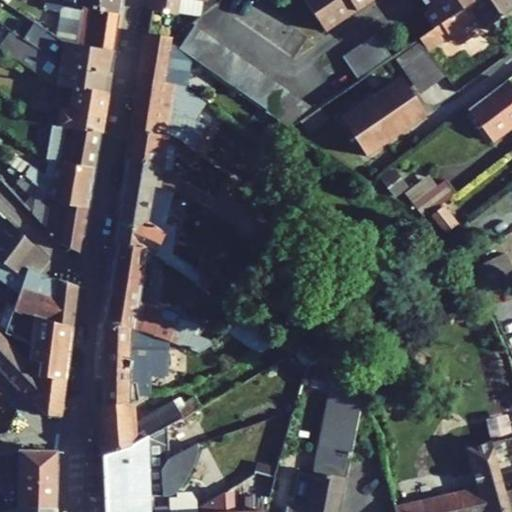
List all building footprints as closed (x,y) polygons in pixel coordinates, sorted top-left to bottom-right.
[(10,0),(10,1),(23,8),(26,0),(10,0)] [(55,0),(45,0),(43,8),(51,10),(61,12),(56,37),(62,41),(114,50),(118,13),(74,4),(62,1),(55,0)] [(74,0),(74,4),(118,13),(120,0),(74,0)] [(151,0),(150,10),(174,14),(175,12),(176,0),(195,0),(201,1),(204,1),(204,0),(151,0)] [(201,1),(195,0),(176,0),(175,12),(199,16),(201,1)] [(302,0),(324,32),(371,0),(302,0)] [(511,47),(511,0),(473,0),(466,5),(439,23),(437,25),(418,38),(427,50),(448,36),(455,30),(462,41),(492,22),(510,48),(511,47)] [(466,5),(473,0),(429,0),(433,6),(427,10),(437,25),(439,23),(466,5)] [(51,10),(48,32),(56,37),(61,12),(51,10)] [(35,22),(29,31),(43,40),(48,32),(35,22)] [(20,36),(24,30),(16,24),(11,30),(20,36)] [(205,33),(193,25),(177,48),(188,56),(205,33)] [(11,30),(9,29),(0,42),(0,49),(19,61),(31,44),(22,38),(20,36),(11,30)] [(43,40),(29,31),(27,30),(22,38),(31,44),(59,63),(110,72),(114,50),(62,41),(56,37),(48,32),(43,40)] [(455,46),(462,41),(455,30),(448,36),(455,46)] [(216,41),(205,33),(188,56),(200,64),(216,41)] [(146,34),(139,78),(185,86),(189,58),(169,44),(171,38),(146,34)] [(391,57),(374,34),(355,47),(361,55),(347,65),(357,80),(391,57)] [(227,49),(216,41),(200,64),(211,72),(227,49)] [(59,63),(31,44),(19,61),(55,84),(55,85),(107,93),(110,72),(59,63)] [(402,67),(425,51),(419,44),(396,59),(402,67)] [(355,47),(341,56),(347,65),(361,55),(355,47)] [(238,56),(227,49),(211,72),(222,80),(238,56)] [(420,93),(442,77),(425,51),(402,67),(420,93)] [(250,64),(238,56),(222,80),(234,88),(250,64)] [(261,72),(250,64),(234,88),(245,96),(261,72)] [(272,80),(261,72),(245,96),(256,104),(272,80)] [(339,118),(362,152),(386,136),(388,140),(426,115),(400,77),(339,118)] [(193,120),(205,102),(185,88),(185,86),(139,78),(130,130),(167,136),(176,138),(192,150),(196,143),(207,151),(216,132),(193,120)] [(491,141),(511,124),(511,85),(507,79),(467,109),(491,141)] [(284,88),(272,80),(256,104),(268,111),(284,88)] [(100,132),(107,93),(55,85),(55,84),(48,124),(51,125),(100,132)] [(295,96),(284,88),(268,111),(279,119),(295,96)] [(314,109),(295,96),(279,119),(289,126),(314,109)] [(307,131),(326,119),(318,108),(299,120),(307,131)] [(268,142),(277,130),(269,124),(260,136),(268,142)] [(45,159),(47,159),(94,167),(100,132),(51,125),(45,159)] [(189,166),(198,154),(192,150),(176,138),(167,136),(130,130),(126,158),(162,164),(165,144),(178,148),(173,155),(189,166)] [(203,158),(207,151),(196,143),(192,150),(198,154),(203,158)] [(171,171),(173,155),(178,148),(165,144),(161,170),(171,171)] [(12,154),(6,161),(22,174),(48,193),(87,207),(94,167),(47,159),(46,172),(40,167),(37,171),(12,154)] [(164,223),(172,190),(176,191),(178,178),(179,172),(171,171),(161,170),(162,164),(126,158),(113,245),(115,245),(143,249),(148,253),(196,284),(202,275),(203,273),(171,254),(178,226),(164,223)] [(379,179),(394,197),(407,187),(393,168),(379,179)] [(67,247),(80,253),(87,207),(48,193),(22,174),(15,182),(33,197),(48,207),(44,227),(44,229),(56,241),(67,247)] [(412,204),(437,186),(427,175),(403,193),(412,204)] [(217,199),(178,178),(176,191),(210,210),(217,199)] [(422,217),(455,193),(445,180),(437,186),(412,204),(422,217)] [(222,192),(217,199),(210,210),(260,243),(272,225),(222,192)] [(450,219),(441,207),(431,215),(440,227),(450,219)] [(450,219),(440,227),(447,232),(455,225),(450,219)] [(0,228),(0,280),(19,295),(28,269),(39,274),(48,260),(7,220),(0,228)] [(177,314),(137,302),(143,266),(148,253),(143,249),(115,245),(103,323),(134,328),(153,335),(164,339),(198,351),(214,342),(196,335),(200,324),(176,316),(177,314)] [(486,295),(511,283),(511,268),(506,254),(475,267),(486,295)] [(19,295),(13,310),(34,316),(71,327),(77,285),(56,279),(47,279),(39,274),(28,269),(19,295)] [(196,284),(205,291),(212,281),(202,275),(196,284)] [(13,310),(6,332),(31,343),(34,316),(13,310)] [(41,362),(40,377),(65,380),(71,327),(34,316),(31,343),(30,359),(41,362)] [(279,343),(246,320),(233,329),(231,331),(261,352),(279,343)] [(164,375),(164,339),(153,335),(134,328),(103,323),(102,405),(132,402),(138,402),(137,396),(148,394),(148,375),(164,375)] [(0,328),(0,370),(44,415),(60,416),(65,380),(40,377),(41,362),(30,359),(31,343),(6,332),(0,328)] [(285,511),(337,511),(360,400),(332,379),(312,476),(297,473),(291,507),(286,506),(285,511)] [(166,426),(201,407),(193,395),(182,402),(179,397),(133,422),(132,402),(102,405),(96,405),(99,455),(101,454),(131,445),(166,426)] [(489,439),(511,434),(507,414),(485,419),(489,439)] [(149,511),(149,496),(152,496),(165,496),(173,494),(183,482),(192,465),(196,454),(196,443),(168,459),(166,426),(131,445),(101,454),(103,511),(149,511)] [(394,511),(508,511),(504,494),(490,442),(465,449),(476,488),(394,508),(394,511)] [(53,509),(56,451),(17,451),(0,453),(0,476),(17,475),(16,511),(53,509)] [(250,484),(270,489),(274,476),(254,471),(250,484)] [(223,493),(223,511),(233,511),(232,492),(223,493)] [(168,507),(195,505),(195,500),(189,493),(176,493),(176,498),(168,498),(168,507)] [(264,511),(267,499),(244,498),(243,511),(241,511),(264,511)]
